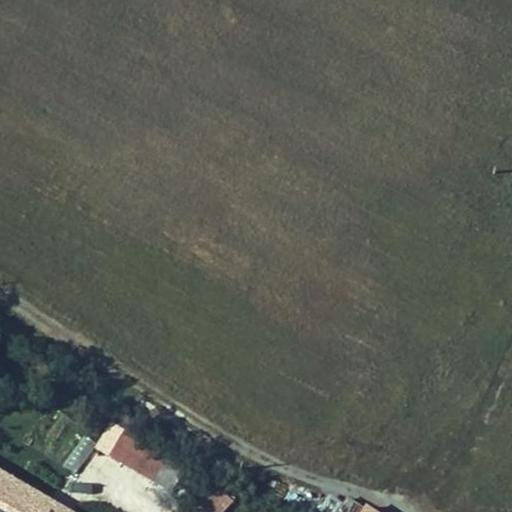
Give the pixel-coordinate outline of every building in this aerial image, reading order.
[(126,424),(107,456),(171,495),(190,463),(126,424)] [(0,511),(81,511),(0,463),(0,511)] [(216,481),(195,502),(206,511),(218,511),(234,496),(216,481)] [(308,511),(312,511),(323,494),(303,483),(292,502),(308,511)] [(369,511),(344,498),(335,511),(369,511)]
